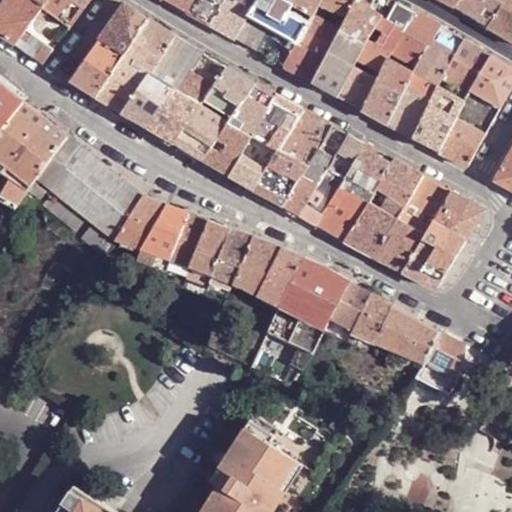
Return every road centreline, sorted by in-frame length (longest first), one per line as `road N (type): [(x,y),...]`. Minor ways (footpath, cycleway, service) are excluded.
road 1 (residential): [(447,312),(148,171),(41,90)]
road 2 (residential): [(134,0),(476,185)]
road 3 (residential): [(511,64),(401,0)]
